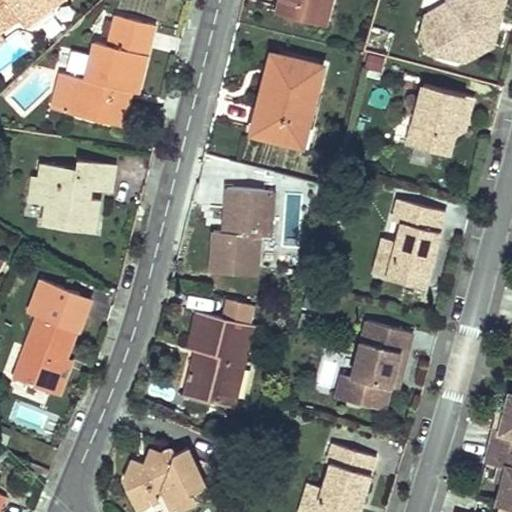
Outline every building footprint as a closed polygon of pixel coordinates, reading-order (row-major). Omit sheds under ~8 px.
[(44,0),(50,7),(60,0),(0,0),(0,19),(7,28),(19,19),(42,0),(44,0)] [(50,7),(44,0),(42,0),(19,19),(25,27),(50,7)] [(281,0),(278,14),(314,23),(319,0),(281,0)] [(330,0),(319,0),(314,23),(324,26),(330,0)] [(454,0),(453,5),(426,21),(422,35),(431,51),(443,43),(451,57),(469,46),(475,55),(494,44),(495,39),(488,27),(490,19),(500,21),(505,0),(454,0)] [(137,92),(152,24),(116,16),(110,45),(94,41),(85,79),(80,78),(60,73),(52,108),(72,113),(114,122),(119,96),(113,95),(115,87),(130,90),(137,92)] [(500,21),(490,19),(488,27),(495,39),(500,21)] [(431,51),(451,57),(443,43),(431,51)] [(469,46),(451,57),(465,61),(475,55),(469,46)] [(266,104),(279,54),(272,52),(259,102),(266,104)] [(307,127),(323,66),(279,54),(266,104),(259,102),(251,133),(294,144),(299,125),(307,127)] [(474,96),(424,83),(408,144),(450,154),(457,126),(461,112),(469,115),(474,96)] [(122,124),(130,90),(115,87),(113,95),(119,96),(114,122),(122,124)] [(469,115),(461,112),(457,126),(465,128),(469,115)] [(307,127),(299,125),(294,144),(302,146),(307,127)] [(88,188),(111,191),(114,165),(78,160),(77,169),(40,164),(38,179),(36,200),(46,202),(43,224),(62,226),(62,223),(75,225),(74,228),(97,231),(101,200),(87,198),(88,188)] [(36,200),(38,179),(31,178),(28,199),(36,200)] [(270,234),(273,191),(227,188),(226,204),(234,205),(232,232),(224,232),(214,231),(211,271),(257,274),(260,234),(270,234)] [(446,210),(399,197),(393,219),(403,221),(398,241),(388,276),(426,286),(446,210)] [(234,205),(226,204),(224,232),(232,232),(234,205)] [(398,241),(383,237),(374,272),(388,276),(398,241)] [(64,287),(41,278),(28,313),(37,316),(14,376),(61,394),(67,379),(60,376),(67,359),(85,310),(59,301),(64,287)] [(85,310),(90,296),(64,287),(59,301),(85,310)] [(194,348),(204,311),(197,309),(187,346),(194,348)] [(203,357),(192,396),(233,406),(245,360),(238,359),(248,323),(204,311),(194,348),(213,353),(211,359),(203,357)] [(414,331),(368,319),(353,376),(357,377),(351,400),(385,409),(392,386),(394,376),(401,377),(414,331)] [(255,324),(248,323),(238,359),(245,360),(255,324)] [(213,353),(194,348),(182,393),(192,396),(203,357),(211,359),(213,353)] [(74,361),(67,359),(60,376),(67,379),(74,361)] [(343,373),(337,396),(351,400),(357,377),(353,376),(343,373)] [(401,377),(394,376),(392,386),(399,387),(401,377)] [(505,413),(499,412),(495,429),(501,430),(505,413)] [(511,415),(505,413),(501,430),(495,429),(491,445),(511,450),(511,415)] [(332,442),(326,461),(330,462),(322,486),(314,511),(359,511),(377,456),(332,442)] [(511,450),(491,445),(487,462),(501,466),(507,467),(503,484),(498,504),(502,505),(511,507),(511,450)] [(192,494),(206,487),(188,449),(176,455),(172,450),(167,448),(163,450),(160,453),(152,449),(144,464),(138,461),(135,460),(132,461),(130,464),(124,480),(137,509),(159,498),(156,493),(163,490),(174,511),(195,502),(192,494)] [(241,486),(253,459),(229,448),(217,476),(241,486)] [(48,471),(32,464),(21,492),(31,497),(40,477),(45,479),(48,471)] [(507,467),(501,466),(497,483),(503,484),(507,467)] [(314,511),(322,486),(309,482),(299,511),(314,511)]
